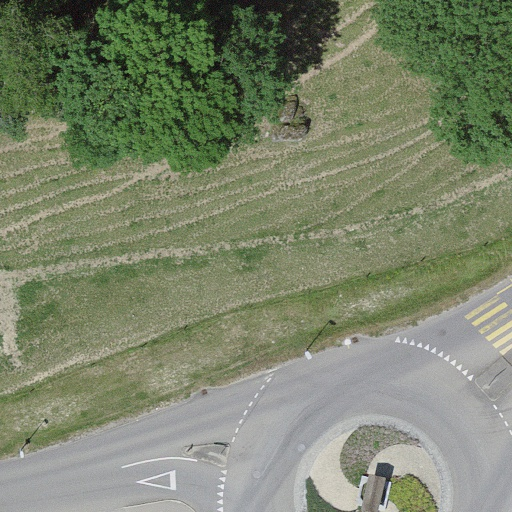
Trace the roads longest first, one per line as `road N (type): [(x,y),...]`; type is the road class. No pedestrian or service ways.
road 1 (unclassified): [(277,422),(181,439),(113,468)]
road 2 (secondary): [(489,491),(478,444),(458,415),(427,391),(385,378)]
road 3 (unclassified): [(113,468),(186,471),(252,505)]
road 4 (secondary): [(511,329),(450,360),(385,378)]
road 5 (secondary): [(385,378),(330,383),(277,422)]
